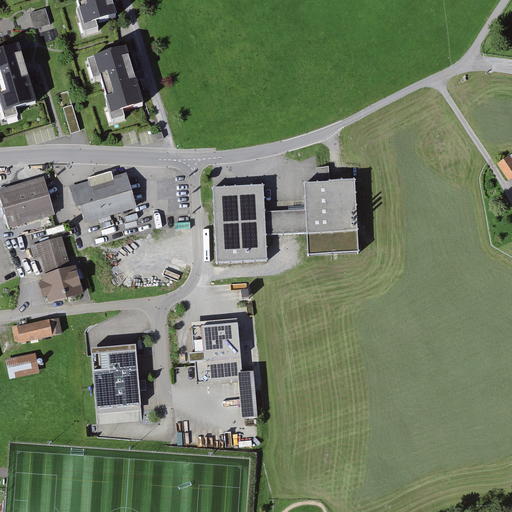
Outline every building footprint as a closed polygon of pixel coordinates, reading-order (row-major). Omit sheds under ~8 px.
[(77,0),(86,27),(117,18),(111,0),(77,0)] [(46,10),(32,14),(37,30),(51,26),(46,10)] [(20,46),(0,52),(0,91),(6,113),(38,104),(37,103),(27,69),(20,46)] [(126,48),(95,58),(113,115),(144,106),(135,78),(126,48)] [(80,132),(67,92),(59,95),(71,134),(76,133),(80,132)] [(162,133),(153,136),(154,142),(155,142),(164,139),(162,133)] [(511,154),(498,164),(509,181),(511,178),(511,154)] [(82,207),(87,224),(136,209),(126,175),(114,179),(113,176),(70,188),(76,208),(82,207)] [(56,216),(44,179),(0,192),(0,194),(11,229),(56,216)] [(264,188),(214,191),(217,265),(267,262),(266,239),(359,234),(356,182),(306,185),(307,212),(266,214),(264,188)] [(68,259),(62,238),(32,247),(36,260),(42,258),(47,275),(42,277),(50,304),(83,294),(80,282),(85,280),(78,256),(68,259)] [(59,318),(17,328),(21,345),(63,335),(59,318)] [(244,380),(239,329),(193,333),(198,384),(244,380)] [(135,351),(92,355),(96,411),(139,408),(135,351)] [(35,354),(5,361),(11,381),(40,375),(35,354)]
